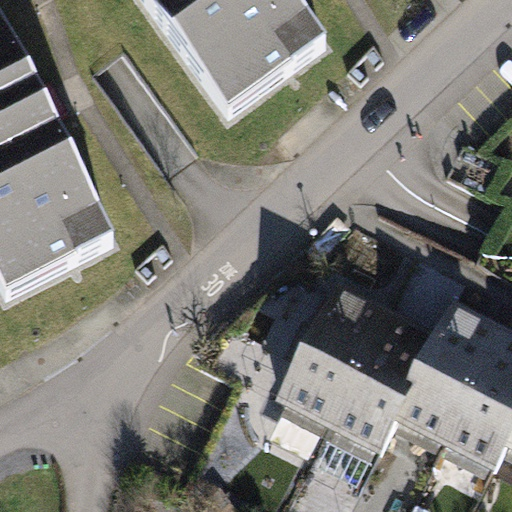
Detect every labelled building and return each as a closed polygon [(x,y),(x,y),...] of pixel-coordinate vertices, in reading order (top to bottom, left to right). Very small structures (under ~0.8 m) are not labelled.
[(140,0),(212,99),(269,58),(284,80),(324,51),(287,0),(140,0)] [(0,28),(0,276),(56,248),(67,270),(112,247),(41,109),(0,28)] [(332,432),(386,326),(367,317),(336,301),(318,336),(305,329),(287,363),(301,370),(282,406),(332,432)] [(446,448),(500,343),(491,338),(450,317),(433,350),(435,351),(398,424),(446,448)] [(435,351),(433,350),(408,338),(386,326),(332,432),(381,457),(398,424),(435,351)] [(507,450),(511,440),(511,348),(500,343),(446,448),(495,474),(507,450)]
